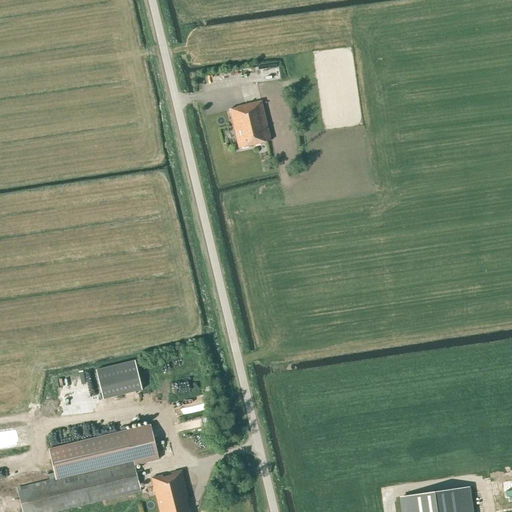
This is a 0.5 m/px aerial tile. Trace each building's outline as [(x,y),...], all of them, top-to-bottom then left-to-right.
[(239,149),(271,141),(262,101),(237,107),(237,108),(230,110),(239,149)] [(142,391),(135,361),(95,370),(103,400),(142,391)] [(207,420),(187,426),(188,432),(208,426),(207,420)] [(22,511),(55,511),(141,491),(135,465),(159,459),(150,425),(80,442),(87,472),(17,489),(22,511)] [(54,475),(79,469),(76,454),(51,460),(54,475)] [(182,471),(151,478),(159,511),(192,511),(191,507),(189,508),(187,499),(189,499),(182,471)]
